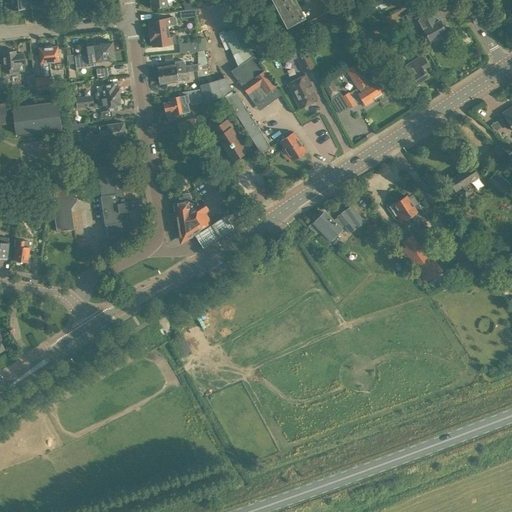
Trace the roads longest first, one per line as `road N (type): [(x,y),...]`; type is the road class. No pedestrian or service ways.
road 1 (residential): [(65,295),(140,253),(158,232),(131,19)]
road 2 (primary): [(248,511),(511,415)]
road 3 (tertiary): [(307,197),(94,330)]
road 4 (tertiary): [(307,197),(506,68)]
road 5 (residential): [(0,34),(131,19)]
